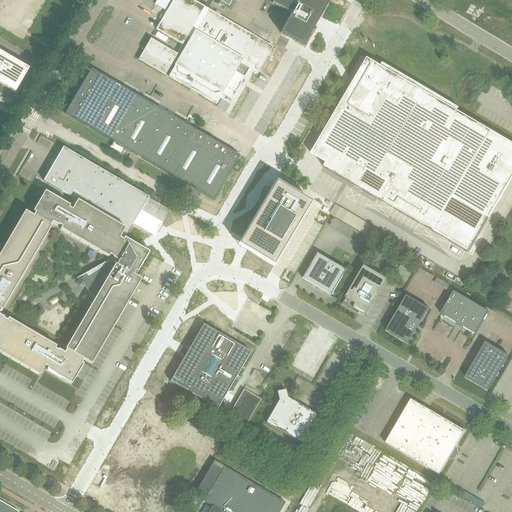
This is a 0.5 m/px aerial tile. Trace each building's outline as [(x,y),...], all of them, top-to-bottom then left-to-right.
[(173,0),(156,29),(182,44),(189,33),(204,7),(192,0),(173,0)] [(328,0),(273,0),(272,3),(290,14),(280,32),(303,46),(329,0),(328,0)] [(511,0),(394,0),(506,62),(511,50),(511,0)] [(189,33),(219,51),(239,63),(255,36),(204,7),(189,33)] [(219,51),(189,33),(182,44),(176,54),(171,64),(174,65),(201,81),(219,51)] [(239,63),(249,69),(257,73),(272,47),(255,36),(239,63)] [(139,59),(144,62),(165,75),(171,64),(176,54),(150,39),(139,59)] [(0,83),(15,92),(29,69),(0,51),(0,83)] [(231,98),(249,69),(239,63),(219,51),(201,81),(222,93),(231,98)] [(328,159),(325,163),(323,167),(378,200),(421,225),(468,253),(487,220),(488,218),(511,177),(511,143),(457,111),(459,108),(439,96),(423,87),(383,63),(381,67),(376,64),(374,68),(365,63),(314,150),(328,159)] [(174,65),(169,75),(216,103),(222,93),(201,81),(174,65)] [(89,128),(115,83),(102,76),(96,72),(97,71),(96,70),(95,72),(91,69),(89,71),(87,70),(87,71),(89,72),(70,104),(64,114),(89,128)] [(89,128),(113,142),(139,97),(115,83),(89,128)] [(164,112),(139,97),(113,142),(138,157),(164,112)] [(164,112),(138,157),(165,172),(191,127),(188,125),(189,124),(188,124),(187,125),(164,112)] [(214,141),(194,129),(195,128),(195,127),(194,129),(191,127),(165,172),(188,186),(214,141)] [(214,141),(188,186),(213,200),(219,190),(237,158),(239,159),(237,158),(239,155),(234,153),(235,151),(234,151),(234,152),(214,141)] [(143,245),(141,242),(136,245),(125,238),(141,210),(162,222),(169,209),(149,197),(63,147),(43,180),(77,200),(71,210),(68,208),(69,206),(45,191),(33,211),(36,213),(34,216),(25,211),(0,253),(0,352),(39,375),(44,366),(48,368),(47,369),(71,384),(83,364),(81,363),(83,359),(91,364),(141,279),(133,274),(135,271),(137,272),(147,255),(149,252),(143,249),(145,248),(143,245)] [(238,244),(238,245),(247,250),(273,266),(310,203),(284,187),(276,182),(275,182),(271,188),(242,237),(241,238),(238,244)] [(303,279),(332,296),(347,270),(318,253),(303,279)] [(363,271),(343,305),(359,315),(360,312),(367,316),(374,304),(372,303),(384,283),(385,279),(365,268),(363,271)] [(454,291),(441,314),(476,334),(489,312),(454,291)] [(408,344),(429,309),(406,296),(386,331),(408,344)] [(251,352),(203,324),(186,353),(182,360),(170,381),(217,409),(218,407),(251,352)] [(465,377),(488,390),(508,355),(486,342),(465,377)] [(377,387),(382,379),(376,375),(371,383),(377,387)] [(228,415),(245,425),(261,399),(243,389),(228,415)] [(287,398),(285,389),(276,392),(279,400),(265,423),(300,443),(317,415),(287,398)] [(385,443),(439,475),(449,457),(451,458),(455,457),(458,452),(457,448),(455,447),(465,430),(411,399),(385,443)] [(142,408),(96,487),(124,504),(119,511),(131,511),(133,509),(137,511),(176,511),(214,449),(177,428),(181,423),(172,417),(168,423),(142,408)] [(410,511),(425,487),(346,441),(322,483),(324,484),(311,508),(318,511),(410,511)] [(211,511),(279,511),(285,502),(224,466),(203,501),(214,508),(211,511)] [(0,511),(17,511),(18,511),(7,505),(0,500),(0,511)]
